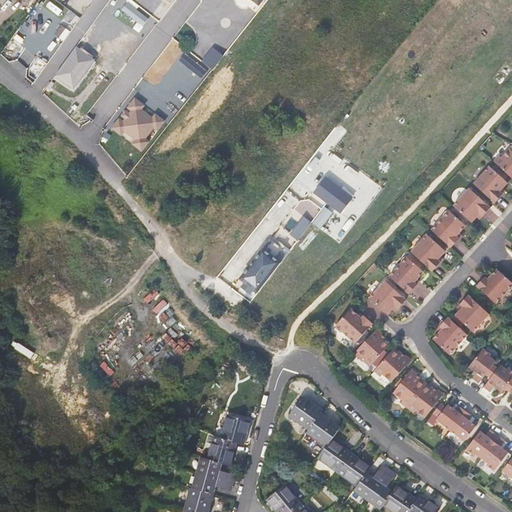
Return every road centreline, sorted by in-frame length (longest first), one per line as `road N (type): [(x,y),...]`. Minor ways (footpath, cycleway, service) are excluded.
road 1 (residential): [(494,511),(390,436),(323,369),(301,360),(281,365),(274,377),(243,507)]
road 2 (unclassified): [(184,280),(131,201),(0,71)]
road 3 (track): [(62,364),(77,320),(125,291),(162,243)]
road 4 (residential): [(511,427),(445,376),(414,329)]
road 5 (track): [(184,280),(246,342),(294,361)]
